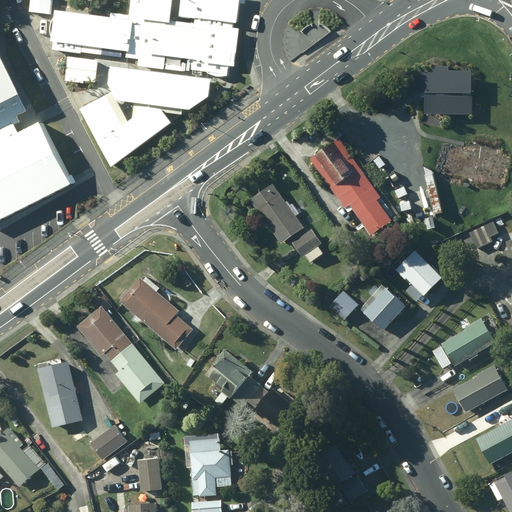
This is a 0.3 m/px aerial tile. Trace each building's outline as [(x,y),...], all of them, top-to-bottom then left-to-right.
[(35,0),(34,12),(55,14),(56,0),(35,0)] [(188,59),(193,59),(192,71),(195,72),(195,70),(231,75),(233,66),(239,67),(244,29),(237,28),(238,24),(243,24),(246,4),(249,4),(249,0),(188,0),(186,17),(199,19),(198,25),(175,22),(178,0),(135,0),(133,16),(116,13),(115,19),(61,11),(56,49),(85,53),(86,45),(131,51),(130,57),(143,59),(142,66),(168,70),(168,69),(186,71),(188,59)] [(0,224),(79,185),(49,123),(23,136),(18,125),(23,122),(20,116),(31,111),(25,99),(32,96),(3,37),(0,20),(0,137),(4,146),(0,148),(0,224)] [(431,57),(402,102),(418,112),(424,103),(452,121),(465,102),(437,84),(447,68),(431,57)] [(69,81),(88,84),(88,81),(100,83),(102,61),(72,58),(69,81)] [(119,93),(88,109),(117,165),(176,123),(167,106),(210,110),(213,85),(181,81),(182,75),(174,74),(173,81),(164,80),(164,84),(152,83),(152,78),(134,72),(136,120),(133,122),(119,93)] [(471,165),(479,167),(478,171),(484,172),(485,168),(496,171),(498,163),(506,164),(511,138),(472,129),(468,147),(475,149),(471,165)] [(337,138),(342,135),(339,131),(333,135),(335,138),(313,153),(314,155),(308,159),(347,214),(351,210),(369,235),(390,220),(375,200),(379,197),(337,138)] [(371,164),(366,168),(377,184),(389,177),(383,168),(377,172),(371,164)] [(247,200),(279,244),(301,227),(293,216),(297,213),(291,203),(287,206),(270,183),(247,200)] [(433,183),(424,185),(425,189),(406,194),(411,213),(439,206),(433,183)] [(309,229),(291,242),(309,267),(327,254),(309,229)] [(413,250),(393,270),(402,280),(404,278),(410,285),(404,291),(414,301),(420,295),(421,296),(439,278),(413,250)] [(362,273),(357,277),(361,282),(366,278),(362,273)] [(144,278),(124,302),(139,314),(134,321),(141,324),(144,321),(180,351),(197,330),(180,316),(183,311),(160,292),(164,288),(151,277),(147,281),(144,278)] [(380,285),(359,308),(382,329),(403,305),(380,285)] [(320,292),(324,299),(330,295),(325,288),(320,292)] [(342,291),(328,306),(343,319),(356,304),(342,291)] [(320,295),(314,300),(318,306),(325,300),(320,295)] [(108,353),(123,372),(119,375),(144,405),(170,384),(106,306),(81,327),(105,356),(108,353)] [(441,346),(431,351),(441,368),(451,362),(453,366),(493,342),(479,318),(462,328),(463,329),(439,343),(441,346)] [(495,340),(500,349),(507,345),(502,336),(495,340)] [(253,376),(256,372),(229,350),(218,364),(223,368),(215,378),(220,383),(212,392),(222,400),(227,393),(234,399),(235,399),(246,408),(265,386),(253,376)] [(194,359),(190,365),(194,368),(198,362),(194,359)] [(44,369),(57,429),(87,422),(74,363),(44,369)] [(492,364),(474,374),(476,377),(451,390),(464,412),(506,388),(492,364)] [(174,386),(168,392),(173,397),(179,390),(174,386)] [(265,386),(246,408),(265,424),(270,417),(285,429),(305,405),(289,392),(286,396),(279,390),(275,395),(265,386)] [(14,409),(7,414),(13,422),(19,418),(14,409)] [(511,418),(475,438),(488,464),(511,451),(511,418)] [(118,426),(95,444),(107,460),(130,442),(118,426)] [(13,429),(0,440),(0,461),(23,488),(48,466),(32,447),(27,451),(24,448),(27,445),(13,429)] [(221,496),(221,489),(235,488),(235,477),(236,477),(234,451),(226,452),(225,440),(194,442),(198,496),(204,495),(204,497),(221,496)] [(343,445),(325,456),(351,503),(371,492),(362,475),(363,475),(356,464),(354,465),(343,445)] [(163,458),(143,461),(146,492),(167,489),(163,458)] [(511,511),(511,469),(502,475),(503,477),(492,483),(507,511),(511,511)] [(54,480),(61,490),(68,485),(60,475),(54,480)] [(225,511),(225,502),(196,504),(197,511),(225,511)] [(161,511),(160,503),(133,506),(133,508),(128,509),(128,511),(161,511)]
